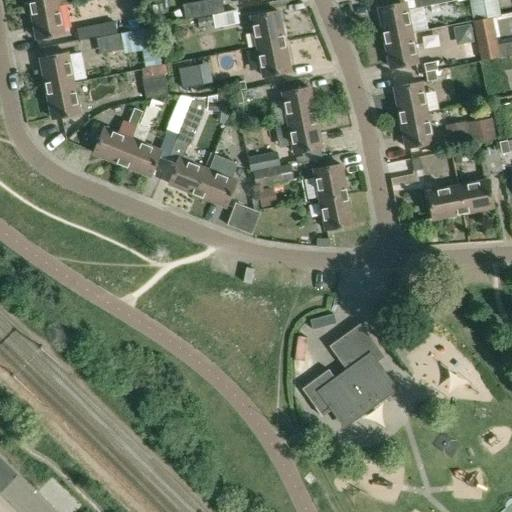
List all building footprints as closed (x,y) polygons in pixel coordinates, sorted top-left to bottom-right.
[(30,0),(32,10),(57,4),(72,1),(71,0),(30,0)] [(186,18),(196,16),(223,11),(220,0),(213,0),(183,6),(186,18)] [(496,0),(469,0),(473,21),(492,17),(500,16),(496,0)] [(379,8),(385,39),(411,33),(405,3),(379,8)] [(57,4),(32,10),(38,39),(64,34),(57,4)] [(179,9),(173,11),(176,19),(182,16),(179,9)] [(223,11),(196,16),(198,27),(215,23),(216,26),(237,22),(234,9),(223,11)] [(251,17),(257,47),(284,42),(278,12),(251,17)] [(511,42),(498,45),(492,17),(473,21),(481,62),(499,58),(511,55),(511,42)] [(138,18),(128,20),(129,29),(139,28),(138,18)] [(79,40),(116,31),(114,20),(76,28),(79,40)] [(455,39),(464,44),(473,42),(470,25),(453,28),(455,39)] [(143,50),(145,67),(160,64),(155,28),(120,33),(123,46),(124,53),(143,50)] [(417,63),(411,33),(385,39),(390,68),(417,63)] [(284,42),(257,47),(263,78),(290,72),(284,42)] [(42,58),(48,88),(74,83),(68,53),(42,58)] [(426,72),(435,70),(438,70),(436,61),(424,64),(426,72)] [(199,65),(179,69),(183,88),(203,84),(199,65)] [(435,70),(426,72),(427,82),(437,80),(435,70)] [(149,98),(168,94),(164,75),(145,79),(149,98)] [(74,83),(48,88),(54,119),(80,114),(74,83)] [(234,94),(246,91),(245,83),(232,85),(234,94)] [(395,88),(400,118),(427,113),(421,83),(395,88)] [(283,94),(289,123),(315,118),(309,88),(283,94)] [(238,107),(244,106),(242,93),(234,95),(236,107),(238,107)] [(241,120),(238,107),(236,107),(234,95),(208,94),(207,111),(221,111),(220,122),(228,123),(229,119),(241,120)] [(149,107),(158,110),(160,111),(163,103),(151,99),(149,107)] [(176,139),(188,144),(192,145),(204,116),(204,102),(192,100),(180,130),(176,139)] [(498,139),(511,136),(511,102),(491,107),(494,119),(498,139)] [(134,109),(128,124),(136,127),(142,112),(134,109)] [(433,142),(427,113),(400,118),(407,148),(433,142)] [(315,118),(289,123),(296,153),(322,148),(315,118)] [(475,144),(498,139),(494,119),(471,124),(475,144)] [(468,127),(446,132),(449,149),(471,145),(468,127)] [(94,154),(123,165),(134,141),(132,140),(105,129),(94,154)] [(134,141),(123,165),(151,176),(161,152),(144,145),(134,141)] [(510,153),(507,141),(499,142),(502,154),(510,153)] [(251,171),(282,165),(280,152),(249,159),(251,171)] [(466,153),(454,154),(456,164),(468,162),(467,160),(466,153)] [(419,158),(411,160),(413,171),(421,169),(419,158)] [(170,184),(198,195),(208,170),(194,164),(182,159),(180,159),(178,164),(170,184)] [(490,176),(502,174),(499,162),(487,164),(490,176)] [(252,172),(256,188),(293,180),(290,164),(252,172)] [(314,169),(321,199),(347,194),(341,164),(314,169)] [(237,182),(208,170),(198,195),(227,206),(237,182)] [(489,180),(460,186),(465,213),(494,207),(489,180)] [(434,219),(465,213),(460,186),(429,193),(434,219)] [(273,187),(258,190),(261,207),(277,204),(273,187)] [(347,194),(321,199),(327,230),(353,225),(347,194)] [(233,203),(226,225),(252,234),(259,211),(233,203)] [(317,238),(316,246),(329,246),(329,238),(317,238)] [(333,350),(332,350),(348,372),(336,380),(328,369),(302,389),(322,416),(333,408),(345,424),(394,388),(375,363),(376,362),(375,360),(376,350),(378,349),(360,323),(334,342),(334,343),(333,350)]
